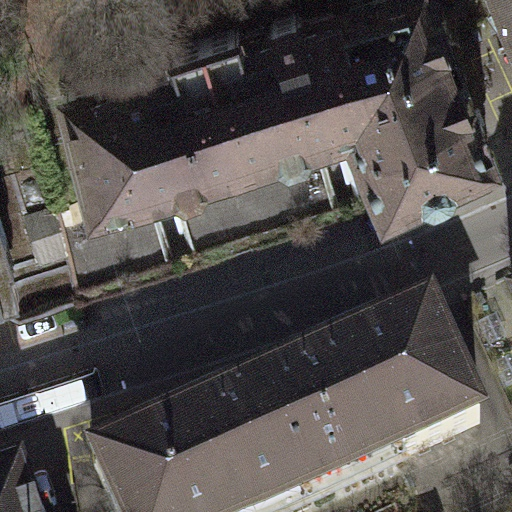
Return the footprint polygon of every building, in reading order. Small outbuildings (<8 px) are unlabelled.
[(432,0),(348,0),(338,3),(372,115),(338,125),(364,207),(425,180),(435,182),(450,175),(452,169),(480,155),(486,133),(432,0)] [(237,25),(204,35),(241,155),(308,134),(338,125),(372,115),(338,3),(299,15),(297,8),(268,17),(270,25),(240,34),(237,25)] [(172,56),(65,89),(99,198),(141,185),(177,174),(241,155),(204,35),(168,46),(172,56)] [(241,155),(266,236),(340,214),(319,146),(312,148),(308,134),(241,155)] [(174,191),(194,258),(266,236),(241,155),(177,174),(182,188),(174,191)] [(99,198),(55,211),(80,295),(178,265),(156,195),(146,198),(141,185),(99,198)] [(428,310),(92,464),(114,511),(284,511),(480,423),(428,310)] [(0,511),(36,511),(24,471),(0,478),(0,511)]
